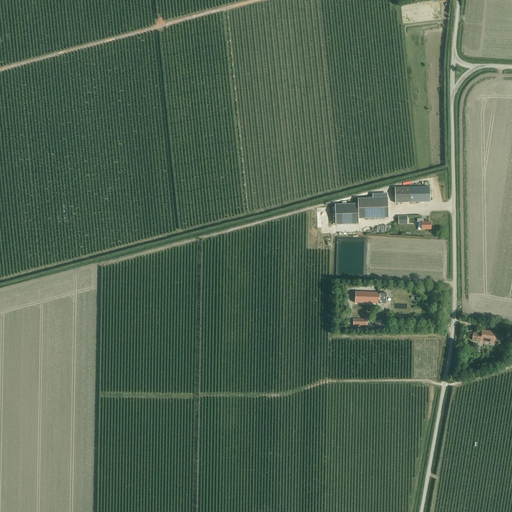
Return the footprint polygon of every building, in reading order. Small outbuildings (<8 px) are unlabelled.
[(396,188),(396,203),(430,202),(430,187),(396,188)] [(358,204),(358,219),(388,218),(388,198),(358,199),(358,204)] [(336,225),(358,224),(358,219),(358,204),(335,205),(336,225)] [(328,216),(308,216),(307,251),(328,251),(328,216)] [(431,222),(423,222),(423,219),(417,219),(417,223),(421,223),(421,230),(431,230),(431,222)] [(377,304),(377,293),(355,292),(355,303),(377,304)] [(377,293),(377,304),(386,304),(387,293),(377,293)] [(490,339),(498,340),(499,333),(495,333),(496,333),(481,330),(481,334),(473,333),(472,340),(475,340),(475,341),(489,343),(490,339)]
